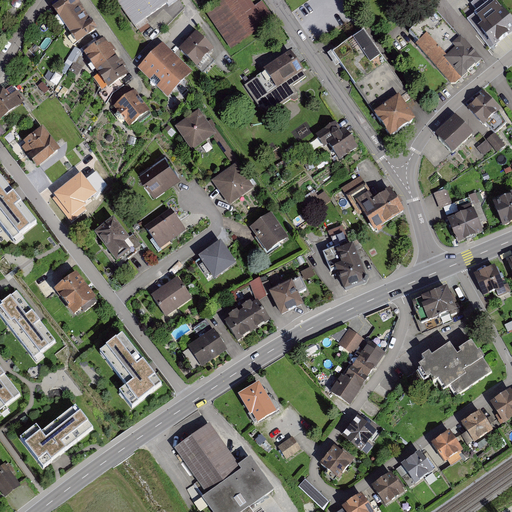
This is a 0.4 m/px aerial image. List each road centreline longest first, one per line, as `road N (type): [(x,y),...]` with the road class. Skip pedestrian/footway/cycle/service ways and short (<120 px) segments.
road 1 (residential): [(511,374),(358,490),(327,490),(318,457),(390,358),(410,282)]
road 2 (secondary): [(410,282),(290,339),(193,401)]
road 3 (residential): [(275,0),(402,180)]
road 4 (residential): [(116,302),(0,150)]
road 5 (secondary): [(193,401),(50,503)]
road 6 (residential): [(402,180),(424,138),(511,57)]
road 7 (residential): [(194,198),(217,219),(216,230),(116,302)]
road 8 (residential): [(193,401),(116,302)]
